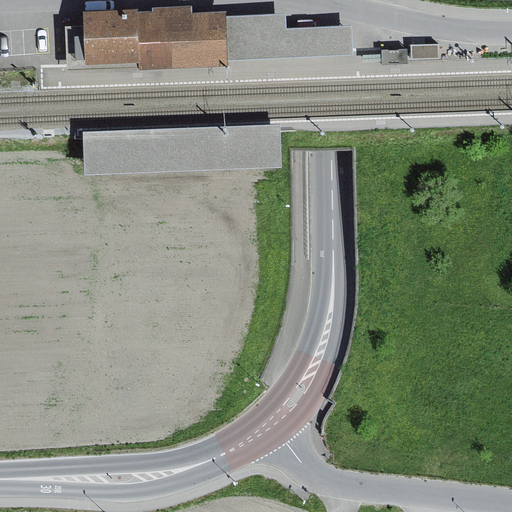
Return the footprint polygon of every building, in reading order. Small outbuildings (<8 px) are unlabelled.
[(135,8),(136,63),(224,61),(224,60),(222,14),(188,15),(188,7),(135,8)] [(135,8),(80,10),(82,64),(136,63),(135,8)] [(349,56),(348,26),(284,28),(283,12),(222,14),(224,60),(349,56)] [(438,45),(411,46),(411,60),(438,59),(438,45)] [(406,49),(379,50),(380,65),(407,64),(406,49)] [(83,172),(277,167),(276,126),(81,132),(83,172)]
